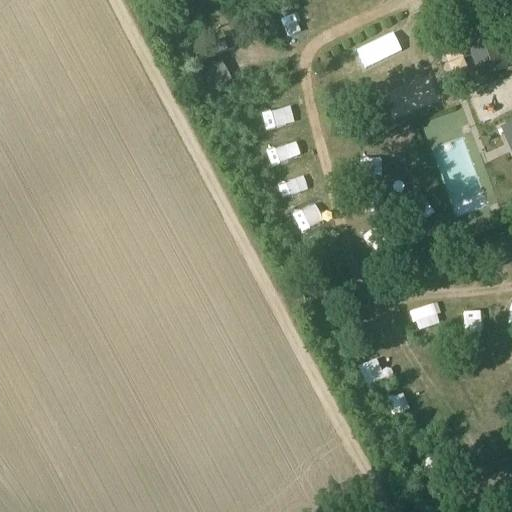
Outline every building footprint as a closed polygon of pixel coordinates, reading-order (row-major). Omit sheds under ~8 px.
[(285,37),(297,33),(293,16),(280,20),(285,37)] [(479,78),(508,68),(490,16),(461,27),(479,78)] [(195,101),(232,81),(222,63),(185,82),(195,101)] [(254,115),(259,132),(279,126),(274,109),(254,115)] [(511,115),(503,120),(511,139),(511,115)] [(281,144),(261,150),(266,165),(286,160),(281,144)] [(357,159),(356,176),(379,177),(379,160),(357,159)] [(416,228),(433,216),(420,198),(403,210),(416,228)] [(316,206),(293,210),(297,232),(320,227),(316,206)] [(437,305),(410,310),(415,330),(441,325),(437,305)] [(485,334),(486,313),(463,312),(463,333),(485,334)] [(356,367),(365,388),(384,380),(375,359),(356,367)] [(404,394),(386,401),(393,418),(411,411),(404,394)]
